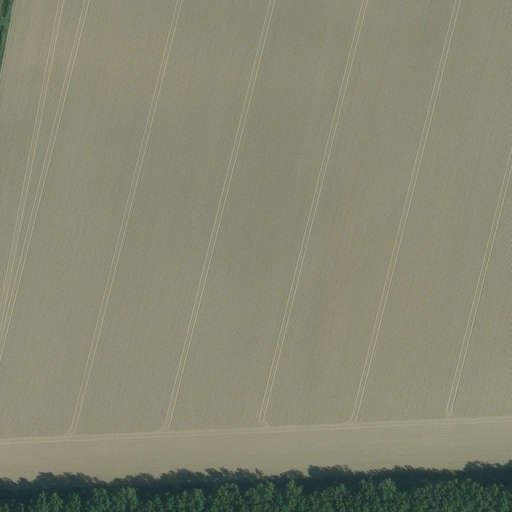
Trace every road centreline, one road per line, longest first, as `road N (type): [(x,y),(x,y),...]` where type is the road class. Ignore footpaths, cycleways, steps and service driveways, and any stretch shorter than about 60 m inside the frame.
road 1 (track): [(511,464),(0,488)]
road 2 (track): [(511,489),(0,511)]
